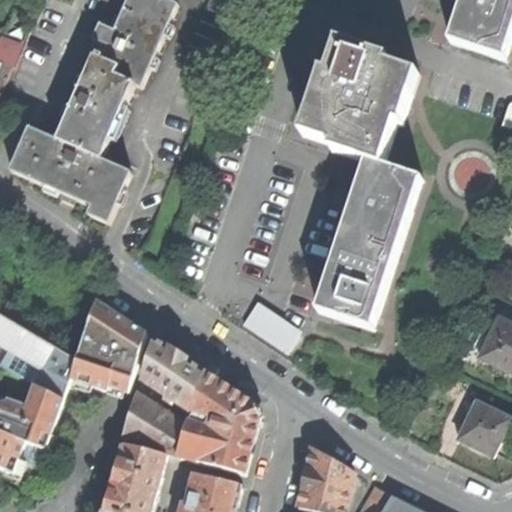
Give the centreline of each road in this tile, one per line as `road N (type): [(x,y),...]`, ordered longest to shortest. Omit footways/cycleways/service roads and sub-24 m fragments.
road 1 (residential): [(186,339),(214,294),(315,0)]
road 2 (residential): [(0,195),(186,339)]
road 3 (residential): [(295,409),(390,468),(488,511)]
road 4 (residential): [(186,339),(295,409)]
